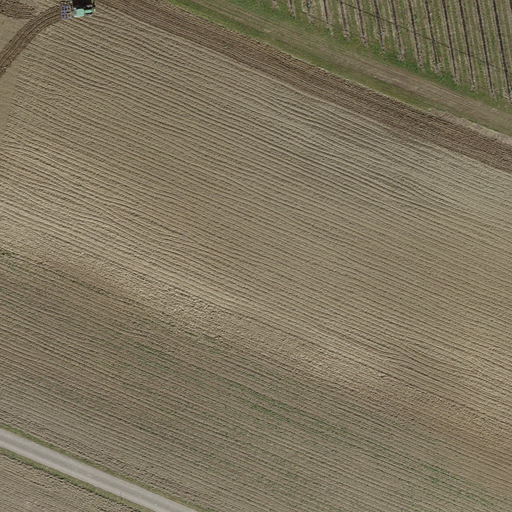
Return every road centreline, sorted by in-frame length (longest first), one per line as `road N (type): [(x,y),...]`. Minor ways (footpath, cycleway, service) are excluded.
road 1 (track): [(197,0),(511,132)]
road 2 (unclassified): [(180,511),(0,436)]
